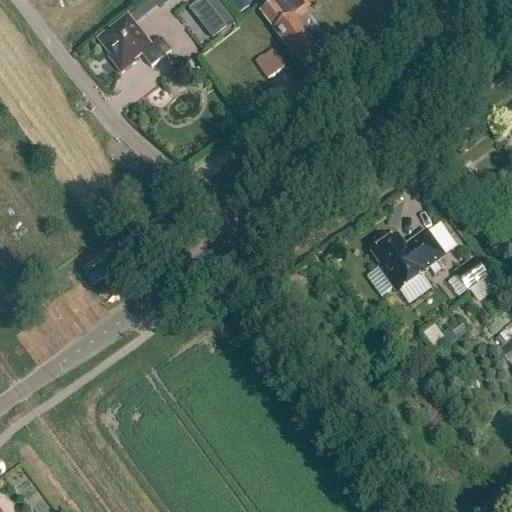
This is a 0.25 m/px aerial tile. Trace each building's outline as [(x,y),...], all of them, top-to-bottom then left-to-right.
[(158,0),(143,13),(150,22),(168,8),(161,0),(158,0)] [(177,9),(188,1),(187,0),(169,0),(177,9)] [(319,58),(307,41),(309,40),(294,19),(288,24),(274,6),(261,15),(275,33),(274,34),(292,57),(294,56),(304,69),(319,58)] [(112,60),(110,62),(122,77),(136,66),(134,64),(142,58),(152,71),(172,56),(161,42),(151,50),(129,21),(100,44),(112,60)] [(203,43),(218,38),(212,22),(198,27),(203,43)] [(268,82),(284,70),(272,53),(256,65),(268,82)] [(445,184),(459,204),(470,196),(456,176),(445,184)] [(445,259),(427,235),(406,250),(398,240),(391,245),(388,244),(382,248),(381,252),(374,257),(383,269),(380,271),(399,296),(425,277),(423,274),(445,259)] [(473,261),(453,275),(468,295),(488,281),(473,261)] [(432,349),(445,344),(438,327),(425,333),(432,349)] [(511,343),(499,352),(507,364),(511,360),(511,343)]
